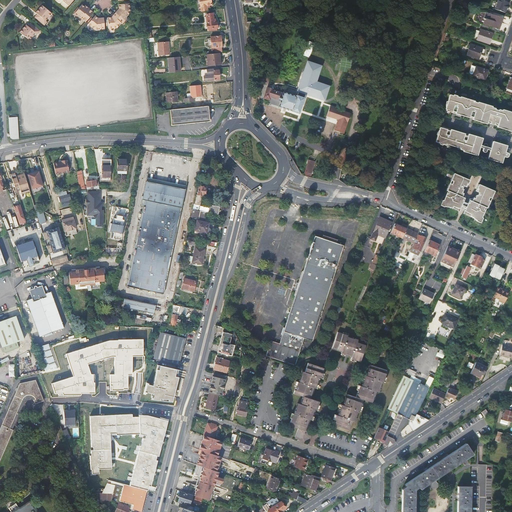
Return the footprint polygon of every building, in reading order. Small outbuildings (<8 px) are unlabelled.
[(206,6),(208,5),(211,5),(209,0),(198,0),(201,11),(206,10),(206,9),(206,6)] [(498,0),(495,10),(505,14),(509,3),(499,0),(498,0)] [(119,9),(115,13),(124,21),(127,18),(125,17),(129,12),(129,3),(121,4),(118,4),(119,9)] [(51,13),(42,5),(35,13),(37,14),(41,17),(38,20),(44,25),(47,22),(45,21),(51,13)] [(91,16),(92,14),(93,13),(88,8),(87,10),(84,7),(81,5),(74,14),(80,19),(80,18),(85,22),(91,16)] [(124,21),(115,13),(112,17),(107,18),(107,20),(108,28),(116,28),(120,23),(122,24),(124,21)] [(486,13),(484,19),(486,19),(484,24),(499,30),(501,25),(499,24),(501,18),(486,13)] [(216,28),(217,28),(216,23),(215,23),(213,23),(213,19),(212,14),(206,14),(207,29),(208,32),(217,31),(216,28)] [(95,16),(93,18),(88,23),(94,29),(100,29),(101,31),(105,30),(104,21),(103,18),(98,19),(95,16)] [(28,26),(26,25),(20,32),(29,40),(35,33),(37,34),(40,31),(34,26),(31,29),(28,26)] [(478,39),(489,43),(492,34),(481,30),(478,39)] [(212,48),(221,47),(220,36),(210,37),(210,39),(206,39),(206,48),(211,47),(211,48),(212,48)] [(159,56),(169,55),(168,42),(157,43),(159,56)] [(481,59),(483,53),(481,53),(482,48),(471,44),(468,54),(481,59)] [(218,53),(207,54),(208,66),(220,65),(220,60),(219,60),(218,53)] [(181,72),(179,57),(169,58),(170,73),(181,72)] [(291,112),(299,114),(306,94),(327,102),(332,88),(319,83),(324,68),(311,63),(300,92),(299,96),(297,96),(296,97),(283,92),(283,93),(267,87),(264,97),(270,100),(269,102),(278,106),(279,106),(291,111),(291,112)] [(488,71),(477,67),(474,76),(485,80),(488,71)] [(219,80),(218,70),(217,69),(206,70),(207,76),(203,77),(203,81),(213,80),(213,81),(219,80)] [(191,98),(183,99),(183,102),(194,101),(193,98),(201,97),(200,85),(189,86),(191,98)] [(453,108),(453,107),(455,107),(455,105),(457,106),(457,107),(456,109),(460,111),(461,109),(466,111),(466,112),(470,114),(470,112),(472,113),(473,111),(475,112),(474,113),(473,115),(487,120),(488,117),(498,120),(497,123),(510,128),(511,125),(511,108),(502,106),(502,107),(499,106),(499,107),(495,106),(496,105),(493,104),(493,103),(479,98),(478,99),(475,98),(475,97),(473,96),(461,92),(461,94),(458,93),(458,91),(451,89),(446,106),(453,108)] [(176,92),(165,93),(166,103),(177,102),(176,92)] [(210,122),(208,106),(190,108),(170,110),(171,126),(210,122)] [(350,115),(330,107),(326,117),(338,121),(334,131),(343,135),(350,115)] [(18,138),(16,116),(7,117),(9,136),(10,138),(13,139),(17,138),(18,138)] [(477,151),(480,143),(480,141),(483,134),(469,130),(468,132),(467,134),(465,133),(466,131),(464,131),(465,129),(460,128),(460,130),(455,128),(455,126),(451,125),(450,126),(449,126),(448,128),(446,127),(447,125),(448,124),(441,122),(435,138),(442,140),(443,139),(446,141),(446,140),(460,144),(460,145),(463,146),(463,147),(477,151)] [(490,144),(489,146),(487,154),(500,159),(502,153),(505,154),(506,153),(506,152),(507,149),(509,144),(505,143),(506,142),(492,137),(490,144)] [(128,171),(128,158),(118,158),(118,171),(128,171)] [(60,172),(60,173),(69,172),(67,159),(61,160),(62,162),(59,162),(58,161),(53,162),(55,173),(60,172)] [(309,161),(304,176),(311,178),(315,163),(309,161)] [(110,175),(111,164),(100,163),(100,175),(110,175)] [(81,170),(77,172),(79,186),(80,189),(83,189),(85,189),(81,170)] [(15,174),(11,175),(13,181),(25,177),(24,172),(16,175),(15,174)] [(38,172),(28,175),(30,183),(36,182),(41,180),(38,172)] [(442,207),(451,208),(452,207),(460,207),(463,199),(460,197),(462,194),(461,194),(462,190),(461,189),(462,186),(465,187),(466,184),(467,185),(469,181),(453,174),(450,181),(452,182),(451,185),(449,184),(445,192),(448,192),(447,195),(445,195),(442,201),(441,201),(439,206),(442,207)] [(20,191),(20,192),(29,189),(25,177),(13,181),(16,192),(20,191)] [(147,178),(146,181),(185,189),(186,185),(147,178)] [(99,189),(98,181),(95,181),(96,186),(87,187),(87,189),(99,189)] [(143,206),(143,208),(127,286),(163,294),(185,189),(146,181),(141,206),(143,206)] [(197,195),(196,195),(193,209),(200,211),(219,215),(220,208),(210,205),(209,208),(200,206),(202,196),(204,196),(204,195),(208,196),(210,189),(206,188),(206,187),(199,185),(197,195)] [(477,196),(476,196),(474,200),(473,199),(471,202),(468,201),(465,209),(470,214),(470,216),(477,222),(479,224),(481,219),(480,218),(483,211),(484,208),(486,209),(489,202),(487,201),(489,197),(490,198),(491,198),(493,192),(478,185),(477,187),(476,189),(478,190),(477,192),(479,193),(477,196)] [(100,200),(100,192),(89,192),(89,200),(88,200),(86,200),(85,206),(88,205),(88,216),(93,216),(96,219),(96,225),(103,225),(103,210),(101,210),(101,208),(103,206),(103,202),(99,202),(99,200),(100,200)] [(63,207),(72,204),(70,200),(69,195),(67,195),(59,197),(61,202),(62,201),(63,207)] [(19,206),(14,208),(18,219),(23,217),(19,206)] [(43,209),(36,211),(40,224),(47,221),(43,209)] [(112,232),(111,238),(120,240),(124,220),(122,220),(123,217),(116,215),(116,219),(114,218),(113,224),(110,224),(109,231),(112,232)] [(73,216),(67,217),(68,220),(63,221),(67,235),(78,232),(73,216)] [(379,218),(370,239),(374,241),(377,235),(384,238),(388,229),(389,229),(392,223),(379,218)] [(208,223),(196,221),(194,231),(206,234),(206,233),(207,234),(208,233),(209,233),(210,232),(210,231),(210,230),(209,229),(208,228),(208,223)] [(390,233),(401,239),(406,229),(394,224),(390,233)] [(58,227),(46,231),(46,232),(42,233),(44,240),(48,239),(50,245),(46,246),(48,253),(52,252),(52,253),(64,249),(58,227)] [(401,239),(413,244),(417,235),(406,229),(401,239)] [(426,239),(417,235),(413,244),(412,248),(420,252),(426,239)] [(271,341),(266,356),(295,365),(303,339),(312,342),(343,246),(314,236),(299,284),(297,284),(295,290),(297,290),(279,344),(271,341)] [(32,240),(15,245),(21,262),(27,260),(30,259),(31,261),(32,264),(39,262),(32,240)] [(440,245),(430,240),(423,255),(428,258),(430,254),(435,256),(440,245)] [(460,252),(443,244),(436,260),(453,268),(460,252)] [(201,265),(204,250),(204,249),(197,248),(195,247),(192,258),(188,257),(187,261),(201,265)] [(475,254),(471,264),(480,268),(484,260),(480,258),(481,257),(475,254)] [(51,259),(53,265),(68,261),(67,255),(51,259)] [(487,278),(498,283),(504,269),(498,267),(499,266),(494,263),(487,278)] [(463,272),(468,275),(471,268),(467,265),(465,269),(463,268),(461,271),(463,272)] [(103,268),(99,269),(95,269),(95,268),(76,270),(76,271),(72,272),(69,272),(70,283),(79,282),(79,284),(95,282),(94,281),(104,280),(103,268)] [(193,291),(195,282),(184,279),(181,288),(193,291)] [(44,284),(38,286),(39,287),(41,286),(42,286),(44,287),(46,293),(47,293),(44,284)] [(39,287),(38,286),(38,285),(37,285),(35,285),(35,287),(35,289),(32,290),(32,292),(34,298),(32,298),(27,300),(40,337),(66,327),(53,291),(47,293),(46,293),(44,287),(42,286),(41,286),(39,287)] [(456,285),(452,295),(461,299),(465,290),(456,285)] [(509,293),(503,290),(500,288),(500,287),(496,285),(491,296),(499,300),(498,300),(504,303),(509,293)] [(434,294),(423,289),(418,298),(429,303),(434,294)] [(154,314),(156,305),(124,299),(123,307),(154,314)] [(187,308),(179,306),(173,305),(169,324),(168,328),(178,329),(180,320),(176,319),(177,314),(185,315),(187,308)] [(444,314),(440,322),(444,324),(449,327),(449,326),(453,328),(457,320),(444,314)] [(25,339),(16,316),(0,321),(0,340),(2,347),(25,339)] [(388,332),(376,327),(373,334),(384,340),(388,332)] [(229,344),(233,330),(232,330),(224,328),(218,352),(232,356),(235,346),(229,344)] [(180,365),(183,352),(187,338),(163,333),(160,346),(157,360),(180,365)] [(343,334),(338,333),(333,349),(343,352),(342,354),(345,355),(349,357),(350,355),(353,357),(353,358),(358,360),(362,361),(367,346),(358,343),(358,341),(355,340),(355,339),(348,336),(343,334)] [(500,353),(511,356),(511,355),(511,339),(505,338),(502,343),(500,353)] [(143,354),(143,339),(118,340),(109,340),(67,354),(72,373),(74,372),(75,376),(52,383),(55,393),(59,393),(63,393),(63,395),(81,395),(81,393),(81,392),(89,392),(89,393),(95,393),(95,382),(93,382),(93,374),(91,374),(88,364),(111,356),(115,356),(116,356),(116,360),(115,360),(115,374),(110,374),(110,385),(112,385),(112,390),(123,390),(123,389),(123,387),(128,387),(128,375),(128,373),(132,373),(132,360),(131,360),(131,356),(132,356),(139,356),(139,355),(143,354)] [(48,343),(36,348),(44,371),(55,368),(57,367),(51,352),(49,346),(49,345),(48,343)] [(55,349),(58,366),(65,365),(62,348),(55,349)] [(228,361),(222,360),(216,359),(213,370),(226,373),(228,361)] [(487,368),(476,362),(471,373),(479,377),(481,372),(484,374),(487,368)] [(324,369),(308,364),(305,373),(303,373),(302,376),(301,376),(298,383),(296,388),(294,395),(303,398),(311,400),(314,389),(316,389),(317,385),(318,385),(319,382),(318,381),(319,378),(321,378),(322,374),(324,369)] [(172,402),(180,370),(158,365),(153,386),(148,385),(148,383),(147,383),(144,393),(146,394),(146,393),(153,394),(152,396),(151,398),(152,398),(152,400),(160,401),(160,399),(168,400),(168,402),(172,402)] [(386,371),(370,366),(367,377),(365,377),(364,380),(363,380),(362,383),(363,384),(362,388),(359,387),(358,391),(356,398),(362,400),(371,403),(375,392),(377,392),(378,389),(379,389),(382,382),(383,382),(384,378),(386,371)] [(413,380),(403,375),(388,408),(397,413),(413,380)] [(226,379),(215,376),(210,393),(218,395),(222,396),(226,379)] [(456,380),(453,379),(451,383),(449,387),(446,394),(444,397),(452,400),(456,391),(452,389),(456,380)] [(408,424),(412,431),(417,427),(428,420),(417,414),(416,414),(428,387),(413,380),(397,413),(410,419),(408,424)] [(19,384),(0,427),(0,454),(1,455),(13,428),(25,400),(26,400),(28,400),(29,401),(31,401),(32,402),(34,404),(36,406),(37,408),(46,404),(37,384),(19,384)] [(429,397),(441,403),(442,402),(444,397),(446,394),(433,388),(429,397)] [(215,410),(218,395),(210,393),(209,393),(205,408),(215,410)] [(362,400),(356,398),(347,395),(343,407),(341,406),(340,409),(339,409),(338,413),(337,417),(335,416),(334,421),(333,426),(348,430),(351,421),(353,421),(354,418),(355,419),(357,411),(359,412),(360,407),(362,400)] [(311,400),(303,398),(300,406),(298,405),(297,408),(296,408),(293,416),(292,415),(291,420),(289,426),(298,429),(306,432),(309,421),(311,421),(312,418),(313,418),(314,414),(313,414),(314,410),(317,411),(318,406),(319,403),(311,400)] [(239,401),(236,414),(245,416),(248,403),(239,401)] [(445,409),(442,402),(441,403),(436,415),(445,409)] [(511,411),(505,410),(503,418),(511,421),(511,416),(511,411)] [(75,424),(75,411),(65,411),(65,424),(75,424)] [(132,417),(132,414),(90,416),(91,447),(93,447),(93,450),(91,450),(91,455),(90,455),(91,469),(92,469),(92,474),(99,473),(99,469),(112,468),(110,435),(110,433),(116,433),(116,435),(140,434),(146,435),(145,438),(143,438),(141,445),(140,445),(130,486),(146,490),(148,490),(149,485),(151,486),(168,420),(159,418),(147,415),(139,415),(139,416),(132,417)] [(211,423),(210,424),(207,423),(204,433),(214,436),(217,427),(215,426),(215,425),(211,423)] [(277,424),(274,432),(280,434),(282,426),(277,424)] [(383,437),(386,438),(387,435),(388,432),(379,427),(374,438),(381,441),(383,437)] [(306,432),(298,429),(295,439),(304,442),(310,439),(311,434),(306,432)] [(203,435),(202,440),(221,446),(222,441),(203,435)] [(394,439),(387,435),(386,438),(391,440),(393,444),(395,442),(394,439)] [(237,446),(248,450),(250,442),(240,438),(237,446)] [(393,444),(391,440),(386,438),(382,446),(384,447),(386,446),(388,445),(389,446),(393,444)] [(201,450),(217,456),(221,446),(202,440),(199,450),(201,450)] [(401,488),(400,511),(413,511),(415,492),(430,482),(464,459),(466,458),(473,453),(466,443),(433,464),(404,484),(405,486),(401,488)] [(270,449),(266,448),(264,454),(261,462),(267,464),(268,460),(275,462),(279,452),(274,450),(275,449),(270,447),(271,446),(269,445),(269,448),(270,448),(270,449)] [(216,471),(220,457),(219,456),(217,456),(201,450),(200,455),(197,465),(204,467),(216,471)] [(9,455),(8,458),(20,464),(22,461),(9,455)] [(298,456),(293,467),(303,470),(307,459),(298,456)] [(325,465),(321,477),(322,478),(330,481),(335,469),(325,465)] [(216,471),(204,467),(199,481),(213,486),(215,481),(221,483),(222,479),(216,477),(218,472),(216,471)] [(311,476),(305,474),(301,485),(314,490),(316,486),(315,486),(317,481),(318,481),(319,478),(311,475),(311,476)] [(279,479),(271,477),(267,489),(274,492),(279,479)] [(213,486),(199,481),(194,495),(195,496),(202,498),(208,500),(209,500),(213,486)] [(123,484),(115,482),(111,498),(113,499),(112,500),(118,503),(130,507),(131,508),(132,504),(119,501),(123,484)] [(130,486),(123,484),(119,501),(132,504),(131,508),(137,509),(142,507),(146,490),(130,486)] [(469,511),(470,486),(469,486),(457,485),(456,493),(455,511),(469,511)] [(181,491),(177,502),(189,506),(190,502),(189,502),(191,495),(181,491)] [(202,498),(195,496),(193,502),(200,504),(202,498)] [(36,511),(28,499),(18,506),(11,511),(9,511),(36,511)] [(279,511),(286,508),(282,503),(281,504),(278,500),(276,501),(274,500),(268,505),(276,508),(278,511),(279,511)] [(8,507),(11,511),(18,506),(15,502),(8,507)] [(127,511),(130,507),(118,503),(114,511),(127,511)]
